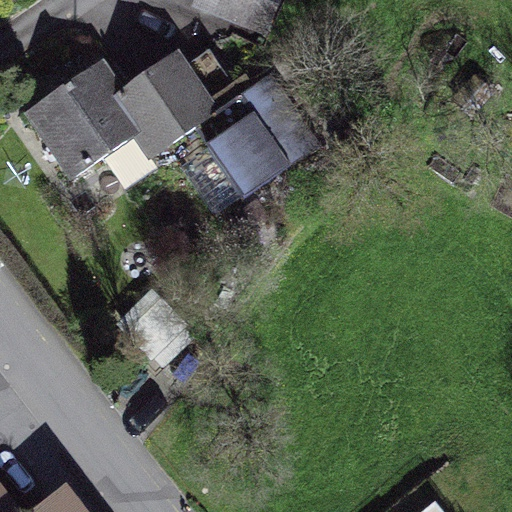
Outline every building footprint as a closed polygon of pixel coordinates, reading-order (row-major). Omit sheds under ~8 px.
[(211,0),(270,23),(278,0),(211,0)] [(97,69),(31,115),(76,180),(137,137),(153,161),(195,132),(245,203),(322,148),(272,77),(215,117),(174,58),(118,98),(97,69)] [(494,97),(475,79),(454,102),(472,120),(494,97)] [(156,304),(130,330),(165,366),(192,341),(156,304)] [(0,511),(24,511),(0,477),(0,511)]
